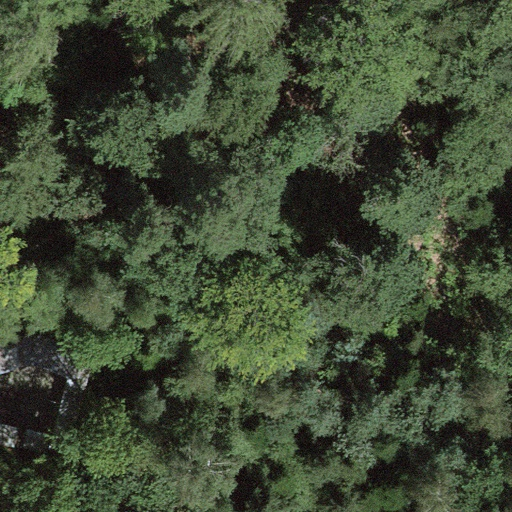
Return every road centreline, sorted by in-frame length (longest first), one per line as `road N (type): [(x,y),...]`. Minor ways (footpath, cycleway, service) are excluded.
road 1 (track): [(511,341),(363,162),(296,45),(289,0)]
road 2 (track): [(296,45),(0,269)]
